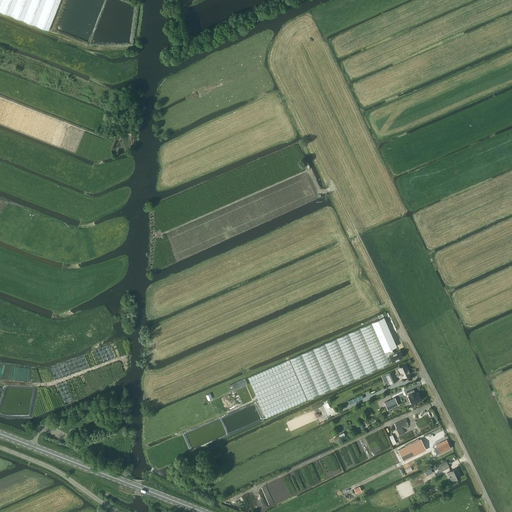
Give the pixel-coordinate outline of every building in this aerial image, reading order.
[(0,0),(0,11),(50,31),(61,0),(0,0)] [(384,351),(391,348),(396,346),(384,317),(371,323),(384,351)] [(386,357),(384,351),(371,323),(248,377),(265,417),(389,363),(386,357)] [(386,357),(390,355),(393,362),(403,357),(400,350),(393,353),(391,348),(384,351),(386,357)] [(396,370),(399,369),(403,377),(410,374),(406,364),(400,367),(399,366),(395,367),(396,370)] [(385,374),(382,376),(385,382),(388,381),(390,384),(397,381),(392,370),(385,374)] [(229,385),(232,392),(248,385),(245,378),(229,385)] [(409,395),(410,396),(409,397),(412,404),(415,403),(416,403),(418,402),(418,401),(422,400),(418,392),(415,394),(414,393),(415,392),(413,389),(408,392),(409,395)] [(395,398),(384,402),(388,410),(398,405),(395,398)] [(409,425),(406,419),(395,424),(398,430),(409,425)] [(346,438),(346,437),(344,432),(339,434),(339,436),(336,437),(334,438),(336,442),(341,439),(341,440),(342,440),(346,438)] [(421,439),(398,450),(403,461),(426,450),(421,439)] [(437,448),(434,449),(437,454),(450,448),(446,440),(436,445),(437,448)] [(449,467),(446,461),(436,466),(440,472),(449,467)] [(449,475),(451,474),(454,480),(460,477),(456,468),(447,472),(449,475)]
